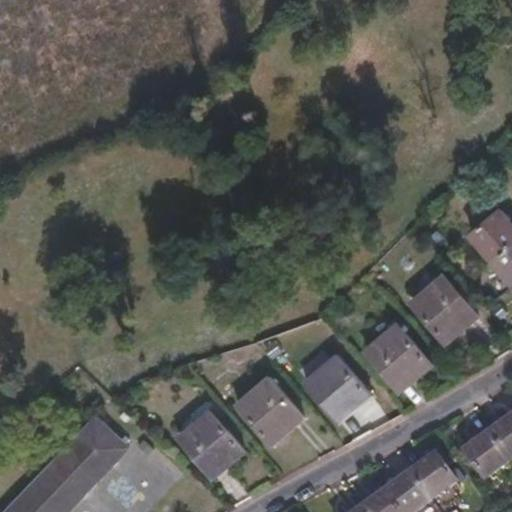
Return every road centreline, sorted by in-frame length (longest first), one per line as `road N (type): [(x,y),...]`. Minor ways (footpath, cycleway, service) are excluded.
road 1 (track): [(0,193),(203,82),(280,0)]
road 2 (residential): [(511,376),(267,511)]
